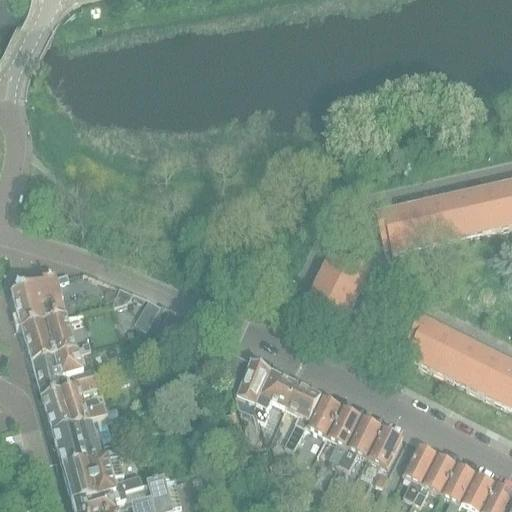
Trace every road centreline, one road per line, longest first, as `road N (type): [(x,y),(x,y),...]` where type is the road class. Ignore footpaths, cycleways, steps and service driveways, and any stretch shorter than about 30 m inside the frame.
road 1 (residential): [(272,346),(342,214),(511,170)]
road 2 (residential): [(272,346),(115,274),(0,234)]
road 3 (residential): [(511,472),(272,346)]
